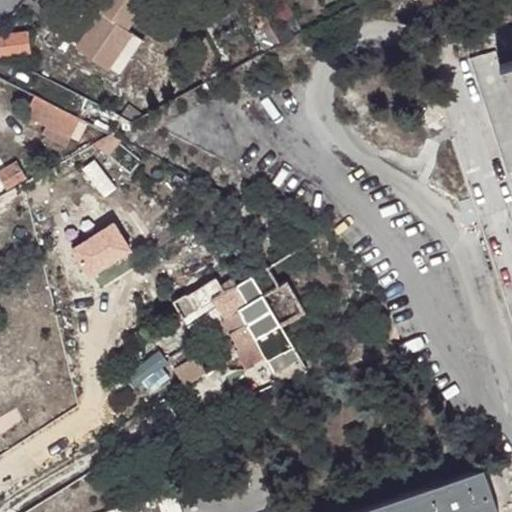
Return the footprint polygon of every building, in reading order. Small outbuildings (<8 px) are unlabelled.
[(44,0),(27,0),(25,4),(45,19),(53,7),(44,0)] [(102,9),(76,45),(106,66),(129,33),(123,30),(142,5),(135,0),(97,0),(95,3),(102,9)] [(261,23),(271,18),(260,0),(235,0),(232,2),(247,26),(258,19),(261,23)] [(70,39),(76,45),(102,9),(95,3),(70,39)] [(282,36),(271,18),(261,23),(273,41),(282,36)] [(0,34),(0,54),(2,55),(27,50),(24,30),(0,34)] [(496,52),(471,60),(506,168),(511,166),(511,102),(500,65),(496,52)] [(511,60),(500,65),(511,102),(511,60)] [(83,120),(40,98),(29,118),(47,126),(42,135),(67,147),(83,120)] [(131,104),(120,117),(129,122),(139,117),(144,115),(131,104)] [(110,132),(92,142),(108,155),(119,141),(110,132)] [(15,161),(0,170),(0,177),(5,187),(25,176),(15,161)] [(114,222),(72,247),(92,279),(134,254),(114,222)] [(263,298),(250,275),(237,283),(233,279),(221,283),(237,311),(263,298)] [(224,320),(237,311),(221,283),(213,276),(172,301),(180,319),(214,302),(224,320)] [(271,312),(263,298),(237,311),(254,342),(279,327),(271,312)] [(254,342),(237,311),(224,320),(221,321),(238,350),(254,342)] [(287,343),(279,327),(254,342),(263,358),(287,343)] [(263,358),(254,342),(238,350),(245,365),(263,358)] [(167,361),(173,369),(192,356),(184,347),(167,361)] [(173,369),(185,385),(205,371),(192,356),(173,369)] [(496,511),(482,467),(346,511),(496,511)] [(181,511),(176,493),(118,511),(181,511)]
